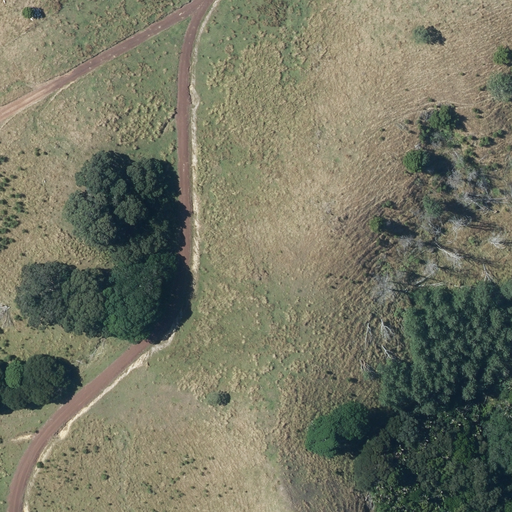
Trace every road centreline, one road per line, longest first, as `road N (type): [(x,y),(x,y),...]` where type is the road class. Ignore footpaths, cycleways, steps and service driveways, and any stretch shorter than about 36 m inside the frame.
road 1 (track): [(222,0),(192,22),(165,300),(29,434),(19,511)]
road 2 (track): [(0,111),(192,22)]
